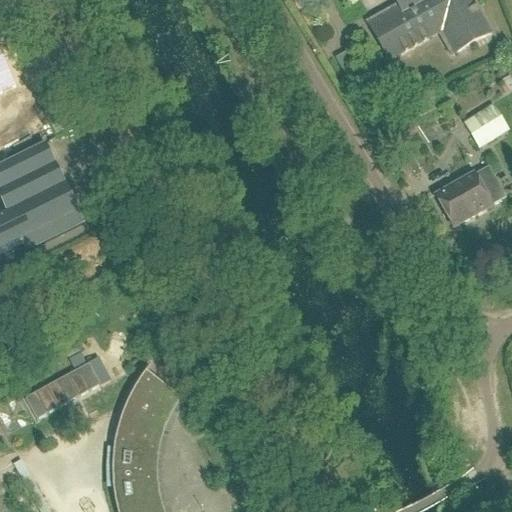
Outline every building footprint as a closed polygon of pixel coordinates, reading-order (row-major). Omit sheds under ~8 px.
[(391,0),(399,11),(369,28),(389,64),(404,56),(404,57),(429,43),(428,42),(442,34),(454,57),(490,37),(469,0),(391,0)] [(357,50),(334,62),(349,92),(373,80),(357,50)] [(479,152),(509,134),(493,107),(463,126),(479,152)] [(81,223),(43,148),(0,169),(0,205),(6,217),(0,219),(0,251),(19,242),(24,252),(81,223)] [(488,171),(435,200),(453,231),(462,226),(483,215),(506,202),(488,171)] [(36,424),(99,389),(87,368),(24,402),(36,424)] [(19,499),(18,500),(26,511),(64,511),(67,509),(73,503),(79,495),(83,489),(88,482),(94,486),(99,489),(104,489),(109,489),(113,489),(114,495),(114,502),(116,508),(116,511),(157,511),(156,505),(154,499),(153,493),(152,487),(152,481),(151,475),(151,469),(152,463),(152,457),(153,451),(154,445),(156,439),(158,433),(161,427),(163,421),(166,415),(169,410),(173,405),(176,399),(177,400),(177,398),(148,376),(151,371),(150,370),(146,375),(142,381),(138,387),(134,393),(131,399),(128,405),(125,411),(123,417),(120,424),(118,430),(117,437),(114,436),(110,435),(107,434),(108,428),(109,422),(110,418),(111,410),(109,410),(109,416),(71,412),(71,413),(69,426),(65,438),(63,444),(60,450),(54,462),(47,472),(39,482),(29,491),(19,499)]
